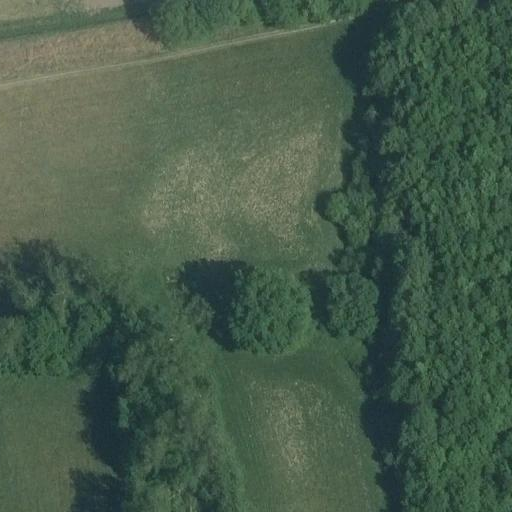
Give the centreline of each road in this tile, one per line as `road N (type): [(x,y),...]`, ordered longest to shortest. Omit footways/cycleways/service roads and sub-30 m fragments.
road 1 (track): [(172,511),(157,329),(0,325)]
road 2 (track): [(0,53),(328,0)]
